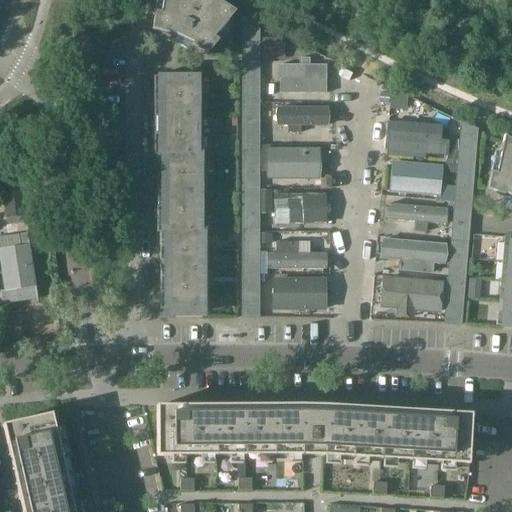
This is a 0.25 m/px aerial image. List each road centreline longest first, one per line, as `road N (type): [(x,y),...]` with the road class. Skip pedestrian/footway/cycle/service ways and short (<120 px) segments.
road 1 (tertiary): [(98,355),(70,138),(45,98),(0,56)]
road 2 (tertiary): [(355,353),(98,355)]
road 3 (residential): [(355,353),(356,99)]
road 4 (tertiary): [(511,367),(355,353)]
